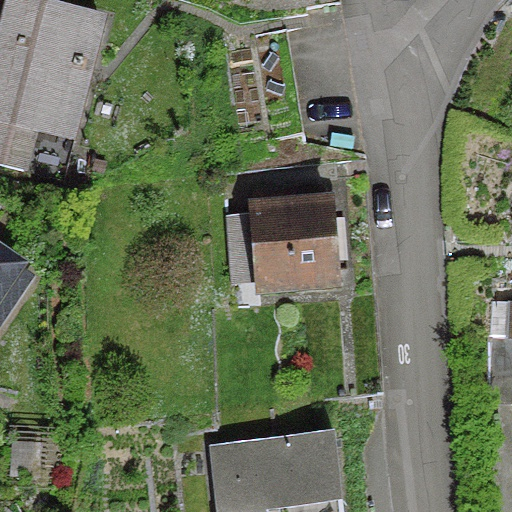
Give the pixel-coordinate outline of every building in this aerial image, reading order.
[(14,0),(7,0),(0,30),(0,123),(64,140),(95,21),(14,0)] [(248,212),(253,292),(331,287),(325,206),(288,208),(288,194),(256,196),(257,211),(248,212)] [(0,263),(0,282),(9,269),(0,263)] [(511,305),(489,304),(487,338),(511,339),(511,305)] [(511,339),(487,338),(482,338),(481,402),(511,402),(511,339)] [(336,511),(329,435),(204,449),(211,511),(336,511)]
